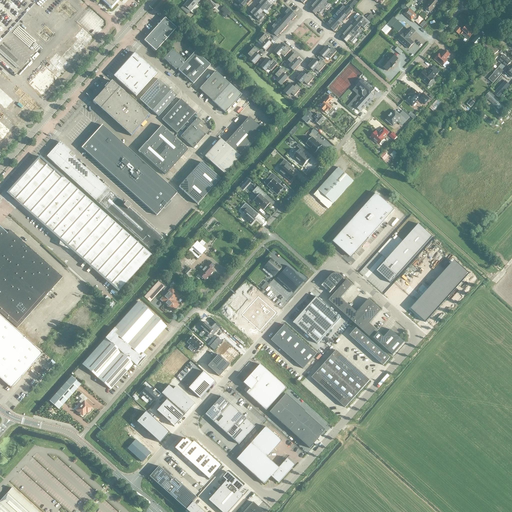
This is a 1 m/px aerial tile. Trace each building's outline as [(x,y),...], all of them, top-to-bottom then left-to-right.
[(188,0),(184,6),(181,9),(188,15),(200,0),(188,0)] [(202,0),(206,3),(213,9),(215,6),(208,0),(202,0)] [(272,6),(264,0),(262,0),(260,4),(258,7),(263,11),(265,9),(268,11),(272,6)] [(328,0),(327,0),(317,0),(316,2),(325,10),(329,5),(326,3),(328,0)] [(434,0),(432,0),(426,8),(430,12),(438,3),(434,0)] [(325,10),(316,2),(312,7),(313,8),(311,10),(315,14),(318,12),(320,14),(324,10),(325,10)] [(346,8),(343,5),(339,10),(348,18),(352,13),(351,12),(353,10),(348,5),(346,8)] [(225,17),(230,12),(224,7),(221,9),(225,12),(223,15),(225,17)] [(263,11),(258,7),(256,9),(255,8),(251,13),(260,21),(264,16),(261,14),(263,11)] [(287,16),(285,18),(290,22),(292,20),(293,21),(297,16),(289,9),(284,13),(287,16)] [(404,14),(411,20),(416,15),(409,9),(404,14)] [(348,18),(339,10),(335,14),(337,17),(335,19),(340,24),(343,22),(348,18)] [(367,18),(371,23),(376,18),(371,14),(367,18)] [(357,22),(355,24),(359,28),(362,26),(364,28),(368,23),(360,16),(356,21),(357,22)] [(414,20),(419,24),(423,20),(419,16),(414,20)] [(144,41),(148,44),(156,51),(176,28),(165,18),(144,41)] [(280,18),(276,23),(284,30),(288,26),(287,25),(290,22),(285,18),(283,20),(280,18)] [(340,24),(335,19),(332,22),(330,19),(326,24),(335,32),(339,27),(338,26),(340,24)] [(399,32),(405,25),(398,19),(392,26),(399,32)] [(276,23),(272,27),(274,30),(272,32),(277,37),(279,34),(280,35),(284,30),(276,23)] [(351,26),(347,30),(356,38),(356,37),(360,33),(357,31),(359,28),(355,24),(352,26),(351,26)] [(466,26),(462,30),(458,26),(454,30),(459,34),(460,33),(468,40),(470,38),(470,37),(473,34),(470,32),(471,31),(466,26)] [(416,31),(411,27),(404,34),(403,33),(398,39),(409,49),(414,43),(409,39),(416,31)] [(28,84),(42,97),(94,39),(82,28),(74,37),(77,39),(61,57),(57,53),(28,84)] [(305,43),(312,47),(320,37),(307,28),(306,29),(311,33),(309,36),(310,37),(305,43)] [(347,30),(343,35),(344,36),(342,38),(347,43),(349,40),(352,43),(356,38),(347,30)] [(262,44),(260,47),(265,51),(272,44),(268,40),(270,38),(266,34),(259,41),(262,44)] [(478,36),(472,42),(470,40),(466,44),(469,46),(470,44),(474,48),(475,48),(476,49),(478,47),(477,46),(482,40),(478,36)] [(495,55),(499,51),(487,41),(480,49),(490,59),(489,60),(492,63),(498,57),(495,55)] [(281,45),(274,53),(279,57),(282,54),(285,57),(291,50),(287,46),(285,48),(281,45)] [(172,49),(164,59),(168,62),(172,66),(176,70),(177,68),(179,70),(178,70),(193,84),(210,65),(195,52),(189,46),(183,52),(180,56),(172,49)] [(255,47),(248,55),(252,57),(249,60),(254,65),(261,57),(257,54),(259,51),(255,47)] [(326,47),(320,54),(325,59),(327,57),(330,59),(337,52),(332,48),(330,50),(326,47)] [(450,55),(445,50),(441,55),(440,54),(435,59),(442,66),(447,61),(446,59),(450,55)] [(135,53),(114,77),(136,97),(157,73),(135,53)] [(291,63),(289,66),(294,71),(301,63),(297,60),(299,57),(295,53),(288,61),(291,63)] [(392,53),(381,65),(387,71),(390,67),(391,68),(395,63),(398,59),(392,53)] [(498,60),(502,63),(498,67),(499,68),(488,79),(493,83),(500,75),(499,75),(503,71),(503,72),(507,68),(506,67),(511,62),(503,55),(498,60)] [(268,59),(266,61),(260,67),(266,71),(268,69),(271,71),(278,64),(273,60),(271,62),(268,59)] [(321,61),(319,63),(315,60),(308,67),(314,71),(316,69),(319,72),(325,65),(321,61)] [(427,73),(425,71),(419,77),(428,85),(430,87),(433,83),(431,81),(434,79),(433,78),(439,71),(434,67),(427,73)] [(282,68),(276,75),(279,78),(276,81),(281,86),(288,78),(285,74),(287,72),(282,68)] [(0,105),(5,110),(14,101),(0,88),(0,75),(2,74),(0,72),(0,105)] [(216,72),(199,90),(210,100),(210,101),(213,104),(214,103),(225,113),(242,95),(216,72)] [(303,72),(297,79),(302,84),(304,82),(307,85),(314,77),(309,73),(307,76),(303,72)] [(158,117),(177,96),(158,79),(140,100),(158,117)] [(366,82),(365,82),(362,80),(361,81),(360,81),(358,83),(358,84),(357,86),(362,90),(361,91),(363,92),(362,93),(362,95),(363,96),(355,106),(361,111),(366,105),(367,105),(368,104),(368,103),(369,102),(370,102),(371,101),(371,100),(375,96),(374,95),(374,94),(374,92),(374,91),(374,90),(371,87),(371,86),(369,85),(367,84),(367,83),(366,82)] [(104,88),(105,89),(93,102),(131,136),(150,116),(112,81),(109,85),(108,84),(104,88)] [(499,97),(510,85),(505,81),(495,93),(499,97)] [(291,84),(284,92),(289,96),(292,94),(295,96),(301,89),(297,85),(295,87),(291,84)] [(421,96),(414,89),(410,94),(411,95),(406,101),(412,106),(419,99),(425,105),(429,99),(423,93),(421,96)] [(505,103),(503,104),(490,91),(485,96),(501,112),(506,106),(504,105),(505,104),(505,103)] [(329,112),(333,108),(329,104),(333,99),(329,96),(324,101),(325,102),(322,105),(323,105),(320,108),(324,111),(326,109),(329,112)] [(434,111),(441,102),(437,98),(430,107),(434,111)] [(196,113),(195,112),(181,99),(162,120),(177,134),(196,113)] [(404,123),(410,117),(403,111),(400,115),(395,111),(392,114),(391,114),(390,116),(389,116),(389,117),(386,120),(393,127),(400,119),(404,123)] [(314,117),(311,120),(314,123),(315,121),(320,126),(326,119),(321,115),(320,116),(318,114),(315,118),(314,117)] [(0,120),(0,141),(15,125),(4,115),(0,120)] [(249,117),(225,143),(221,139),(205,157),(225,174),(240,157),(264,131),(249,117)] [(184,141),(185,142),(185,143),(186,142),(194,149),(210,130),(198,118),(181,137),(185,140),(184,141)] [(177,193),(102,126),(82,148),(156,216),(177,193)] [(165,175),(169,170),(188,150),(162,127),(139,152),(165,175)] [(384,128),(380,132),(379,134),(376,131),(371,137),(379,145),(384,139),(384,138),(389,133),(384,128)] [(315,139),(317,137),(312,133),(309,136),(311,138),(306,144),(316,152),(322,146),(315,139)] [(62,144),(58,144),(47,157),(151,251),(162,238),(125,205),(125,201),(122,201),(121,201),(73,158),(75,156),(71,152),(62,144)] [(310,158),(300,149),(293,157),(303,166),(307,162),(310,158)] [(40,158),(11,190),(7,193),(9,196),(9,195),(119,292),(151,256),(40,158)] [(285,160),(280,165),(283,168),(280,172),(290,181),(296,175),(292,172),(293,171),(292,170),(294,168),(285,160)] [(220,179),(202,162),(190,175),(209,192),(220,179)] [(329,208),(354,180),(339,166),(313,195),(329,208)] [(281,182),(280,181),(272,174),(267,179),(270,182),(267,186),(270,189),(269,191),(272,194),(274,192),(277,195),(283,189),(279,185),(279,184),(278,183),(280,181),(281,182)] [(190,175),(186,180),(179,188),(198,204),(209,192),(190,175)] [(269,203),(263,198),(266,195),(257,186),(252,192),(257,196),(253,201),(254,201),(263,210),(270,203),(269,203)] [(369,238),(395,210),(376,194),(351,222),(333,242),(344,252),(345,251),(351,257),(356,252),(356,253),(369,239),(369,238)] [(243,217),(251,225),(251,224),(255,219),(254,219),(255,217),(256,217),(258,215),(245,203),(242,207),(243,206),(246,210),(243,213),(246,215),(244,218),(243,217)] [(419,224),(377,270),(391,283),(433,236),(419,224)] [(0,312),(17,328),(62,278),(10,231),(7,234),(0,228),(0,312)] [(197,259),(206,250),(197,242),(189,251),(197,259)] [(269,272),(274,276),(282,267),(272,258),(265,266),(270,270),(269,272)] [(205,280),(213,271),(211,270),(214,266),(208,261),(205,265),(206,266),(198,274),(205,280)] [(287,266),(276,278),(284,285),(291,291),(302,279),(299,276),(287,266)] [(335,287),(344,278),(339,274),(337,274),(334,274),(332,275),(327,280),(335,287)] [(347,280),(329,300),(369,337),(376,329),(369,323),(381,310),(369,299),(357,312),(341,298),(353,285),(347,280)] [(150,302),(155,296),(164,286),(159,281),(144,297),(150,302)] [(411,309),(426,323),(448,298),(433,284),(411,309)] [(171,288),(164,296),(160,300),(160,299),(157,303),(170,315),(179,305),(176,301),(180,296),(171,288)] [(248,300),(241,294),(232,303),(238,310),(248,300)] [(258,297),(241,316),(259,332),(276,313),(258,297)] [(316,298),(304,312),(304,313),(327,333),(341,318),(317,297),(316,297),(316,298)] [(85,367),(110,389),(134,364),(137,366),(146,356),(143,353),(166,327),(141,304),(117,331),(114,329),(105,339),(108,341),(85,367)] [(304,313),(295,324),(318,344),(327,333),(304,313)] [(43,353),(0,315),(0,378),(11,388),(43,353)] [(223,326),(232,334),(236,329),(227,321),(223,326)] [(211,328),(205,322),(200,327),(208,335),(207,336),(208,337),(209,338),(210,338),(220,328),(215,324),(211,328)] [(271,341),(304,369),(317,354),(285,325),(271,341)] [(355,341),(362,333),(357,328),(350,336),(355,341)] [(403,340),(399,337),(391,330),(384,337),(379,332),(374,338),(393,355),(404,342),(403,340)] [(361,346),(368,338),(362,333),(355,341),(361,346)] [(191,351),(194,348),(197,351),(203,345),(193,336),(187,342),(190,345),(188,348),(191,351)] [(218,351),(231,363),(243,350),(229,338),(218,351)] [(367,351),(373,343),(368,338),(361,346),(367,351)] [(372,356),(379,348),(373,343),(367,351),(372,356)] [(372,356),(378,361),(384,353),(379,348),(372,356)] [(331,370),(343,356),(337,350),(324,364),(331,370)] [(178,353),(168,363),(172,366),(170,369),(175,373),(177,370),(175,368),(180,362),(184,358),(178,353)] [(383,366),(390,358),(384,353),(378,361),(383,366)] [(208,366),(219,377),(230,365),(218,355),(208,366)] [(338,376),(350,362),(343,356),(331,370),(338,376)] [(344,382),(357,368),(350,362),(338,376),(344,382)] [(250,388),(246,393),(266,410),(286,388),(259,364),(243,382),(250,388)] [(331,370),(324,364),(312,378),(319,384),(331,370)] [(166,365),(160,372),(172,382),(177,377),(166,365)] [(351,388),(363,374),(357,368),(344,382),(351,388)] [(338,376),(331,370),(319,384),(325,390),(338,376)] [(200,398),(215,382),(203,372),(188,388),(200,398)] [(358,394),(370,380),(363,374),(351,388),(358,394)] [(81,385),(72,376),(49,401),(59,409),(81,385)] [(344,382),(338,376),(325,390),(332,396),(344,382)] [(351,388),(344,382),(332,396),(339,402),(351,388)] [(173,389),(169,385),(161,394),(185,415),(195,404),(176,386),(173,389)] [(161,394),(155,389),(153,391),(147,387),(141,393),(151,402),(157,396),(158,397),(161,394)] [(358,394),(351,388),(339,402),(345,408),(358,394)] [(87,411),(88,412),(92,408),(85,402),(87,398),(82,393),(79,397),(82,399),(79,402),(82,404),(76,410),(79,413),(80,414),(80,413),(83,416),(87,411)] [(285,394),(277,403),(283,408),(291,400),(285,394)] [(255,427),(221,396),(205,414),(238,445),(255,427)] [(176,425),(184,415),(167,400),(156,411),(170,423),(174,427),(176,425)] [(291,400),(283,408),(284,409),(288,413),(290,415),(299,406),(291,400)] [(142,409),(137,404),(136,406),(133,403),(126,410),(127,410),(126,412),(129,415),(130,413),(136,418),(135,418),(136,418),(142,411),(141,411),(142,409)] [(277,403),(269,412),(276,418),(284,409),(283,408),(277,403)] [(299,406),(290,415),(293,417),(296,420),(304,411),(299,406)] [(284,409),(276,418),(280,422),(288,413),(284,409)] [(304,411),(296,420),(297,421),(302,425),(310,416),(304,411)] [(169,433),(146,412),(136,422),(156,440),(160,443),(161,441),(169,433)] [(288,413),(280,422),(285,426),(293,417),(290,415),(288,413)] [(310,416),(302,425),(304,427),(307,430),(315,421),(310,416)] [(293,417),(285,426),(289,430),(297,421),(296,420),(293,417)] [(297,421),(289,430),(296,436),(304,427),(302,425),(297,421)] [(315,421),(307,430),(310,432),(317,439),(326,430),(315,421)] [(278,483),(293,465),(290,463),(291,462),(287,458),(278,468),(267,457),(281,441),(266,426),(236,459),(264,484),(271,476),(278,483)] [(106,433),(117,441),(122,435),(111,427),(106,433)] [(304,427),(296,436),(301,441),(310,432),(307,430),(304,427)] [(310,432),(301,441),(309,448),(317,439),(310,432)] [(181,455),(192,443),(186,438),(184,441),(183,439),(174,448),(181,455)] [(142,462),(151,453),(135,439),(127,449),(142,462)] [(188,461),(201,447),(194,441),(192,443),(181,455),(188,461)] [(195,467),(208,453),(201,447),(188,461),(195,467)] [(202,473),(214,459),(208,453),(195,467),(202,473)] [(221,465),(214,459),(202,473),(209,479),(221,465)] [(174,478),(173,479),(159,467),(149,477),(186,510),(193,502),(197,498),(174,478)] [(243,486),(228,472),(223,478),(226,481),(208,500),(221,511),(228,511),(243,496),(238,491),(243,486)] [(38,511),(12,488),(0,501),(0,511),(38,511)] [(203,511),(193,502),(186,510),(188,511),(203,511)] [(263,511),(258,507),(253,502),(245,511),(243,511),(263,511)]
